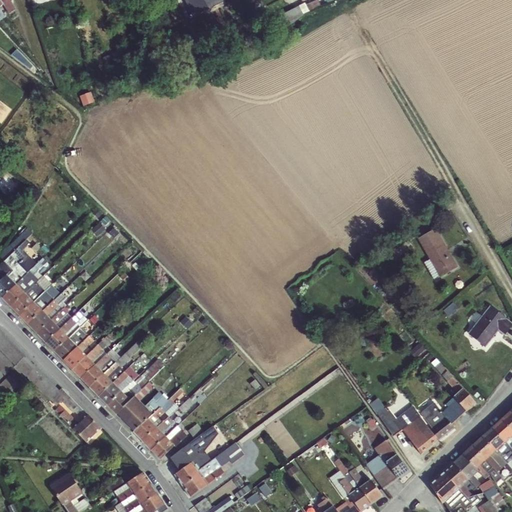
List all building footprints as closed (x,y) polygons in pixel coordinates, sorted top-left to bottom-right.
[(0,0),(0,7),(3,6),(9,14),(16,10),(10,0),(0,0)] [(222,0),(184,0),(194,18),(224,2),(222,0)] [(282,14),(286,22),(308,12),(304,4),(282,14)] [(433,280),(439,277),(440,278),(458,268),(436,229),(417,240),(429,260),(424,263),(433,280)] [(0,297),(1,299),(35,266),(22,252),(29,245),(25,241),(0,265),(0,271),(1,273),(0,273),(0,297)] [(35,266),(1,299),(10,308),(43,276),(38,271),(47,262),(43,258),(35,266)] [(59,295),(28,327),(37,335),(67,305),(64,302),(90,276),(84,271),(59,295)] [(43,276),(10,308),(19,317),(50,287),(52,285),(43,276)] [(50,287),(19,317),(28,327),(59,295),(50,287)] [(67,305),(37,335),(46,345),(72,318),(68,315),(76,307),(71,301),(67,305)] [(511,323),(490,306),(468,335),(485,348),(498,332),(504,337),(511,326),(511,323)] [(72,318),(46,345),(54,352),(81,328),(88,321),(78,311),(72,318)] [(81,328),(54,352),(62,361),(89,336),(81,328)] [(0,371),(5,376),(13,369),(20,375),(22,374),(57,407),(63,403),(73,414),(75,413),(81,419),(78,422),(60,406),(55,411),(87,443),(101,429),(61,388),(59,390),(0,330),(0,371)] [(98,345),(72,371),(80,379),(107,354),(111,350),(107,346),(117,336),(112,331),(98,345)] [(89,336),(62,361),(72,371),(98,345),(89,336)] [(116,363),(89,389),(98,398),(124,372),(121,368),(147,342),(142,337),(116,363)] [(107,354),(80,379),(89,389),(116,363),(107,354)] [(442,413),(452,425),(476,404),(436,359),(431,364),(431,365),(457,393),(452,398),(450,396),(445,401),(447,408),(442,413)] [(133,381),(107,406),(116,416),(149,383),(165,367),(158,360),(135,382),(133,381)] [(124,372),(98,398),(107,406),(133,381),(139,376),(130,366),(124,372)] [(149,383),(116,416),(133,433),(168,400),(159,392),(144,407),(140,402),(154,388),(149,383)] [(175,402),(188,395),(184,388),(171,396),(175,402)] [(439,441),(431,431),(412,407),(396,419),(389,411),(386,410),(379,398),(370,404),(393,438),(403,431),(409,440),(407,443),(412,448),(414,447),(421,455),(439,441)] [(168,400),(133,433),(142,442),(169,418),(179,408),(170,399),(168,400)] [(452,425),(442,413),(434,403),(421,413),(432,430),(431,431),(439,441),(455,429),(452,425)] [(511,410),(502,419),(511,431),(511,410)] [(169,418),(142,442),(151,451),(178,427),(169,418)] [(493,428),(511,451),(511,431),(502,419),(493,428)] [(178,427),(151,451),(161,461),(187,436),(178,427)] [(481,438),(508,464),(511,460),(511,451),(493,428),(481,438)] [(472,446),(497,473),(508,464),(481,438),(472,446)] [(408,472),(386,441),(374,449),(378,456),(366,466),(384,491),(408,472)] [(174,476),(182,486),(238,446),(236,443),(220,454),(213,443),(205,448),(208,453),(202,451),(189,460),(191,463),(174,476)] [(244,455),(238,446),(182,486),(190,498),(224,474),(220,468),(230,462),(232,464),(244,455)] [(463,455),(479,472),(485,479),(489,476),(492,478),(497,473),(472,446),(463,455)] [(479,472),(463,455),(453,464),(469,480),(479,472)] [(361,511),(371,506),(345,468),(338,459),(334,463),(339,470),(329,477),(335,486),(340,484),(360,511),(361,511)] [(345,468),(371,506),(383,497),(371,480),(366,483),(351,464),(345,468)] [(472,504),(469,506),(472,508),(478,503),(464,485),(469,480),(453,464),(443,474),(472,504)] [(68,511),(82,511),(91,507),(85,498),(79,502),(77,499),(83,494),(69,473),(49,487),(63,507),(65,506),(68,511)] [(120,503),(151,485),(143,473),(113,492),(120,503)] [(472,504),(443,474),(430,485),(442,504),(448,499),(462,511),(469,506),(472,504)] [(492,478),(481,485),(488,498),(499,492),(492,478)] [(151,485),(120,503),(116,506),(120,511),(130,511),(157,494),(151,485)] [(499,493),(482,504),(486,511),(502,511),(509,508),(499,493)] [(157,494),(130,511),(153,511),(164,505),(157,494)] [(214,506),(208,497),(196,504),(201,511),(222,511),(236,503),(231,495),(214,506)]
